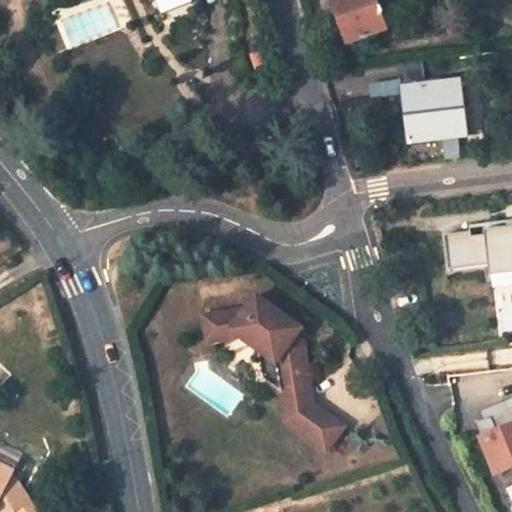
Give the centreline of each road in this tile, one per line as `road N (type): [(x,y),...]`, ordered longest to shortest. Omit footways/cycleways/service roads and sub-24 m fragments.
road 1 (residential): [(464,511),(350,225)]
road 2 (residential): [(350,225),(293,246),(204,212),(166,210),(57,231)]
road 3 (secondary): [(138,511),(116,385),(57,231)]
road 4 (residential): [(344,193),(278,0)]
road 5 (residential): [(511,173),(344,193)]
